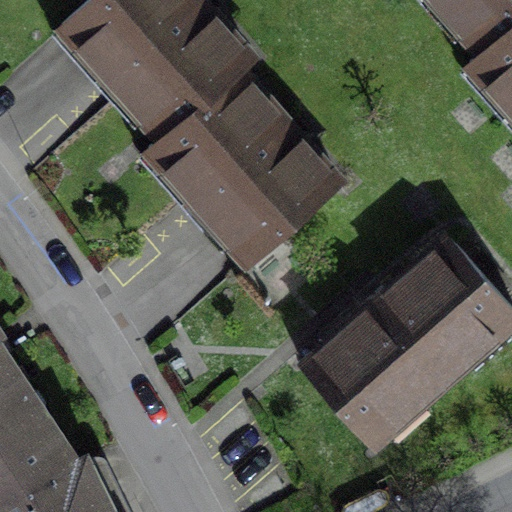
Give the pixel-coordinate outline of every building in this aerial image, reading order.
[(250,57),(199,0),(88,0),(62,23),(162,135),(239,68),(250,57)] [(511,0),(437,0),(481,49),(511,21),(511,0)] [(511,21),(481,49),(469,59),(511,107),(511,21)] [(340,182),(239,68),(162,135),(149,145),(251,261),(340,182)] [(511,315),(511,306),(450,237),(305,366),(372,441),(511,315)] [(0,503),(79,464),(0,344),(0,503)] [(109,511),(84,462),(79,464),(0,503),(0,511),(109,511)] [(376,491),(344,507),(342,510),(342,511),(373,511),(385,506),(388,501),(389,497),(386,492),(382,490),(376,491)]
